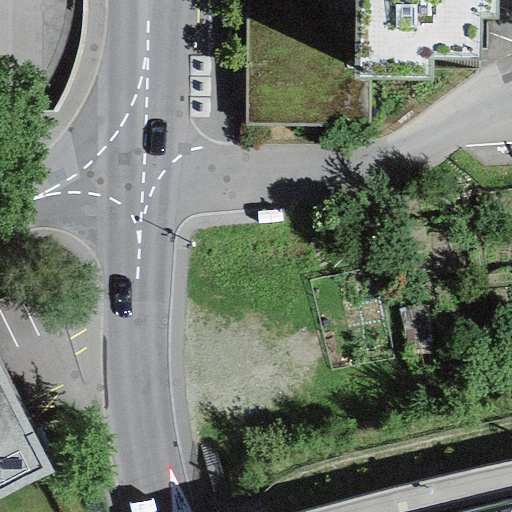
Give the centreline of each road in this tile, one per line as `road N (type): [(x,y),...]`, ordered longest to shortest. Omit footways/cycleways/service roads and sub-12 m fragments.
road 1 (residential): [(138,182),(325,177),(399,161),(483,98),(511,91)]
road 2 (tertiary): [(155,511),(138,436),(133,353),(138,182)]
road 3 (tertiary): [(138,182),(145,0)]
road 4 (residential): [(0,218),(55,190),(138,182)]
